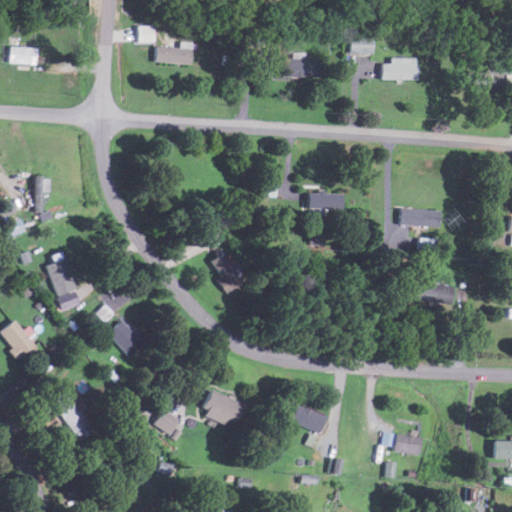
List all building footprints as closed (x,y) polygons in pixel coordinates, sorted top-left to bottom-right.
[(151,24),(135,24),(134,41),(151,41),(151,24)] [(371,35),(347,34),(346,51),(371,52),(371,35)] [(189,62),(189,41),(177,40),(177,46),(153,45),(152,61),(189,62)] [(33,62),(34,46),(7,45),(6,61),(33,62)] [(302,51),(289,51),(289,57),(281,57),(281,76),(319,75),(318,56),(302,56),(302,51)] [(379,78),(415,78),(415,57),(388,56),(388,62),(379,62),(379,78)] [(465,70),(465,85),(499,87),(500,68),(485,67),(485,71),(465,70)] [(45,175),(31,175),(32,211),(40,211),(40,191),(46,191),(45,175)] [(276,184),(265,183),(264,194),(274,196),(276,184)] [(304,213),(319,213),(319,207),(340,207),(340,191),(304,191),(304,213)] [(0,217),(13,210),(8,200),(0,204),(0,217)] [(0,223),(4,236),(22,231),(18,217),(0,223)] [(49,254),(51,261),(43,265),(55,295),(74,287),(59,250),(49,254)] [(239,283),(235,277),(241,273),(224,250),(209,261),(219,275),(214,278),(225,293),(239,283)] [(406,300),(450,302),(451,283),(406,281),(406,300)] [(60,310),(78,304),(73,290),(54,296),(60,310)] [(103,321),(112,313),(102,303),(93,312),(103,321)] [(27,336),(32,332),(26,324),(20,329),(11,318),(0,326),(0,334),(9,346),(6,348),(16,361),(34,346),(27,336)] [(104,331),(126,355),(140,342),(119,318),(104,331)] [(45,400),(77,439),(92,428),(59,388),(45,400)] [(199,412),(231,425),(241,403),(209,389),(199,412)] [(316,431),(323,414),(294,403),(287,420),(316,431)] [(150,424),(167,433),(176,417),(160,407),(150,424)] [(379,443),(392,445),(391,449),(417,454),(420,436),(382,430),(379,443)] [(303,444),(316,447),(319,435),(307,432),(303,444)] [(490,457),(511,457),(511,439),(491,439),(490,457)]
